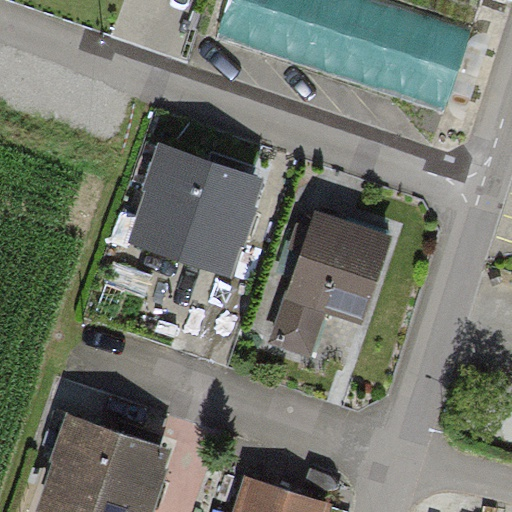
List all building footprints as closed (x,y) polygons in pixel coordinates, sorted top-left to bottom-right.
[(470,23),(396,0),(230,0),(222,26),(447,97),(470,23)] [(261,181),(164,151),(133,249),(229,279),(261,181)] [(391,243),(319,219),(275,347),(315,360),(329,319),(361,330),(391,243)] [(138,511),(162,432),(57,401),(29,496),(85,511),(138,511)] [(237,483),(227,511),(320,511),(321,510),(237,483)]
